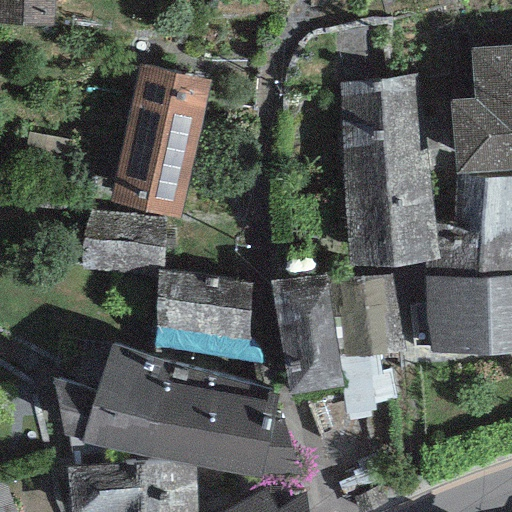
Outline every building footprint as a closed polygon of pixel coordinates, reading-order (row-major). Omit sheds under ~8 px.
[(0,0),(0,23),(54,24),(54,0),(0,0)] [(511,46),(470,49),(473,98),(450,99),(455,178),(511,174),(511,46)] [(140,66),(109,202),(180,219),(210,81),(140,66)] [(416,80),(338,83),(344,270),(424,262),(438,261),(433,223),(416,80)] [(511,174),(455,178),(454,221),(433,223),(438,261),(424,262),(425,277),(511,273),(511,174)] [(165,218),(85,211),(80,271),(156,278),(156,272),(160,272),(165,218)] [(156,278),(155,327),(249,341),(252,283),(160,272),(156,272),(156,278)] [(325,273),(270,282),(288,396),(343,388),(338,360),(327,283),(325,273)] [(511,273),(425,277),(428,356),(511,352),(511,273)] [(392,274),(327,283),(338,360),(403,352),(392,274)] [(154,458),(184,464),(207,370),(111,343),(96,390),(80,443),(154,458)] [(274,390),(207,370),(184,464),(195,466),(260,479),(262,474),(294,474),(283,421),(272,419),(277,396),(272,395),(274,390)] [(80,443),(96,390),(53,378),(63,436),(80,443)] [(154,458),(64,468),(69,511),(195,511),(195,466),(184,464),(154,458)] [(265,489),(224,511),(307,511),(305,492),(275,511),(265,489)]
